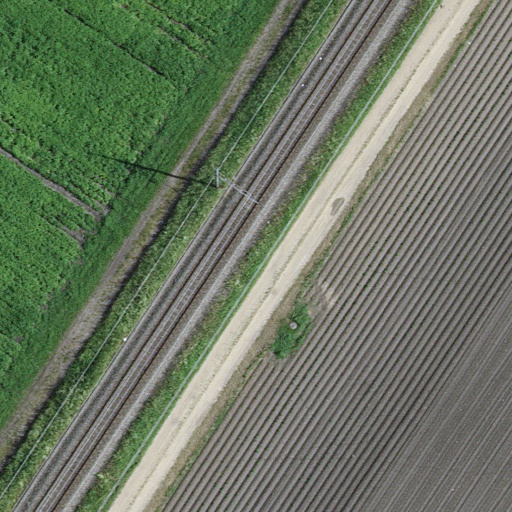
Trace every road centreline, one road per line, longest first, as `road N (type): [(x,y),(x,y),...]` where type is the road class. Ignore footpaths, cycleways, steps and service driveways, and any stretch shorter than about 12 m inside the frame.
road 1 (track): [(489,0),(144,511)]
road 2 (track): [(0,306),(195,0)]
